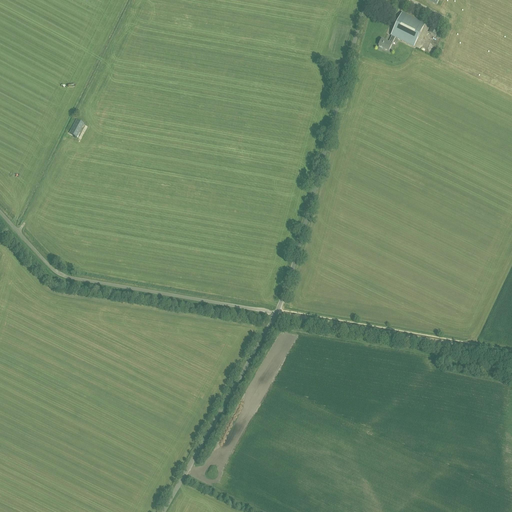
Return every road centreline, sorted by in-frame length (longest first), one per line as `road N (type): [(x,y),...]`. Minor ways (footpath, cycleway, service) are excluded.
road 1 (unclassified): [(363,0),(275,312)]
road 2 (unclassified): [(275,312),(61,274),(0,213)]
road 3 (track): [(275,312),(511,355)]
road 4 (unclassified): [(162,511),(275,312)]
